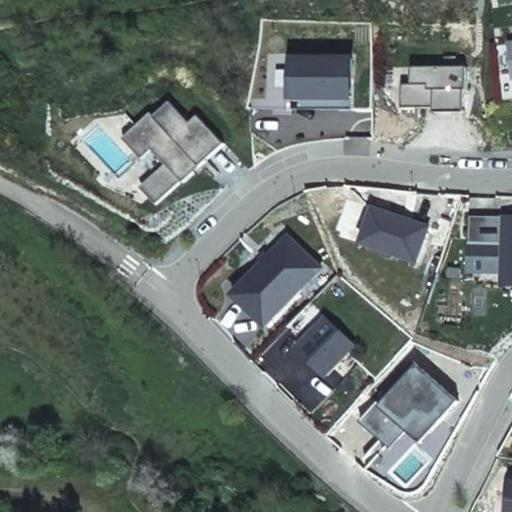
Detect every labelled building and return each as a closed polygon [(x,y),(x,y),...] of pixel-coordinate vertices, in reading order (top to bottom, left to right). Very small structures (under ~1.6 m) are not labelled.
[(348,97),(348,58),(289,58),(289,97),(348,97)] [(430,114),(460,114),(461,92),(463,92),(463,68),(408,69),(409,86),(399,86),(400,109),(430,109),(430,114)] [(348,97),(289,97),(289,108),(348,108),(348,97)] [(222,143),(195,115),(187,121),(167,100),(151,115),(148,111),(120,137),(140,158),(150,148),(164,163),(139,187),(155,204),(180,180),(182,182),(222,143)] [(428,226),(371,207),(359,242),(416,262),(428,226)] [(504,227),(511,227),(511,218),(471,215),(469,241),(503,244),(504,227)] [(503,244),(469,241),(467,270),(501,272),(500,285),(511,285),(511,227),(504,227),(503,244)] [(318,266),(285,234),(230,292),(263,323),(318,266)] [(353,345),(309,303),(300,312),(305,317),(292,330),(303,341),(296,348),(325,375),(353,345)] [(357,421),(386,445),(411,417),(428,432),(456,401),(410,361),(357,421)] [(411,417),(386,445),(389,448),(405,430),(419,443),(428,432),(411,417)] [(511,511),(511,480),(507,479),(503,511),(511,511)]
